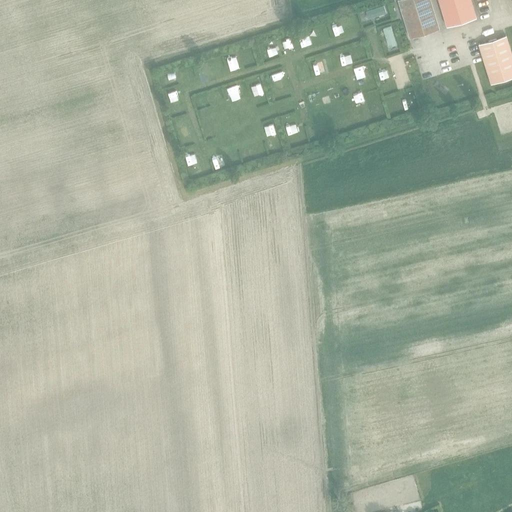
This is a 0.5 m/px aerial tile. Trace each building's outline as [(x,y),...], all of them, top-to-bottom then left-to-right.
[(439,28),(430,0),(398,0),(410,37),(439,28)] [(470,0),(438,0),(446,26),(476,17),(470,0)] [(386,13),(384,4),(365,9),(368,18),(386,13)] [(397,43),(391,24),(383,27),(388,45),(397,43)] [(491,84),(511,77),(511,57),(505,36),(478,44),(491,84)]
